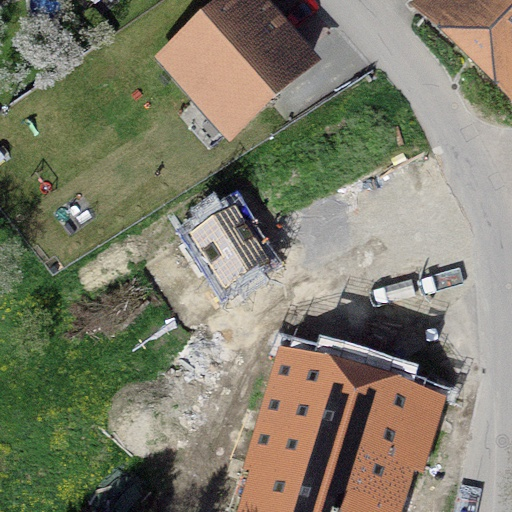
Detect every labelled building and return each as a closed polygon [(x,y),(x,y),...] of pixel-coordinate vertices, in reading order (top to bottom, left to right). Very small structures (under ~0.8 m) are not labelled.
[(85,0),(92,8),(102,0),(85,0)] [(511,0),(419,0),(407,13),(511,110),(511,0)] [(302,69),(242,1),(181,55),(241,123),(302,69)] [(224,296),(266,270),(233,214),(190,240),(224,296)] [(306,365),(260,511),(377,511),(412,397),(306,365)]
